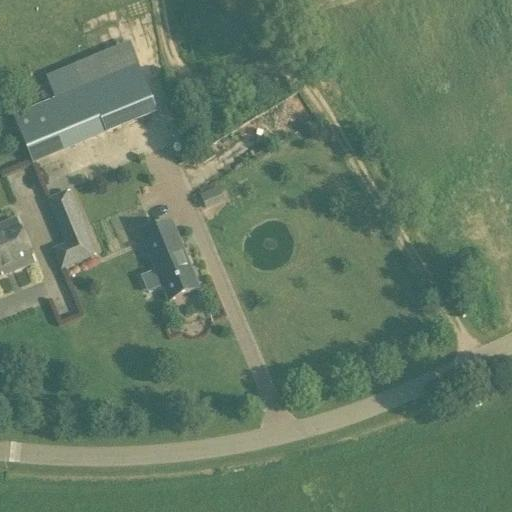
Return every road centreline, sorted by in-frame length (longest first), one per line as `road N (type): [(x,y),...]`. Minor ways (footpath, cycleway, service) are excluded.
road 1 (track): [(471,364),(334,125),(284,80),(207,95),(188,86),(171,67),(159,0)]
road 2 (unclassified): [(0,450),(125,455),(236,445),(375,406),(511,344)]
